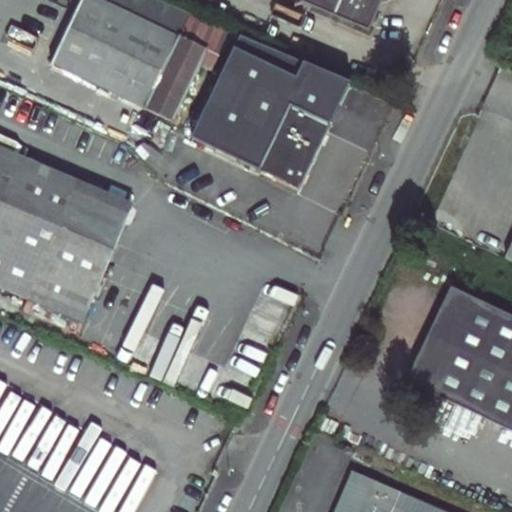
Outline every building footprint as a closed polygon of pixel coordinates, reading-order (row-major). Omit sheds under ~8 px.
[(241,37),(154,0),(80,0),(83,1),(52,66),(173,123),(200,66),(222,76),(241,37)] [(297,0),(294,8),(304,4),(369,32),(377,13),(373,11),(376,2),(381,0),(297,0)] [(199,144),(299,192),(351,84),(249,40),(199,144)] [(133,206),(0,149),(0,288),(83,324),(133,206)] [(511,316),(451,288),(406,382),(511,432),(511,316)] [(444,511),(353,472),(335,511),(444,511)]
